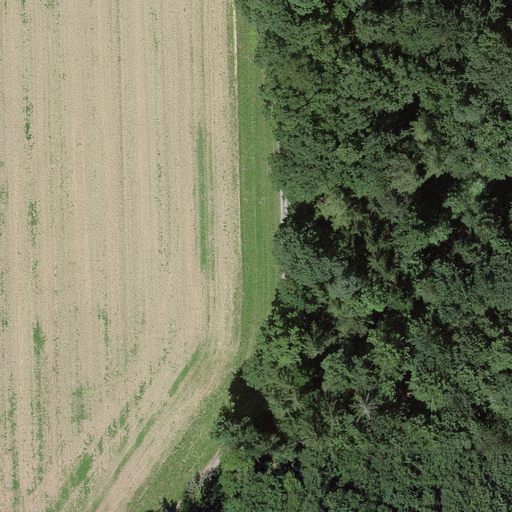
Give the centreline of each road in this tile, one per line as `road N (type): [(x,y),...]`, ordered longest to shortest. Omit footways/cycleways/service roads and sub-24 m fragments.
road 1 (track): [(282,0),(286,335)]
road 2 (track): [(286,335),(511,169)]
road 3 (track): [(176,511),(275,378),(286,335)]
